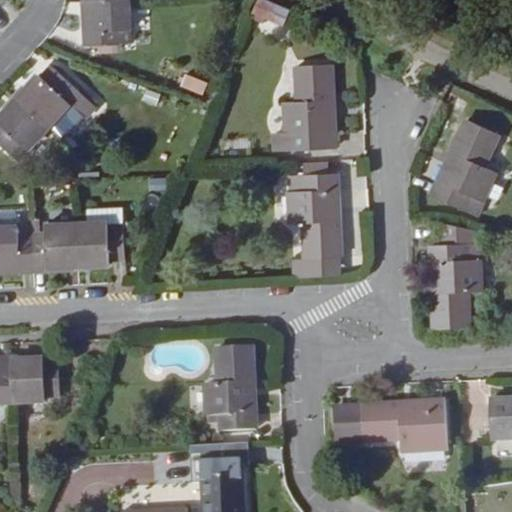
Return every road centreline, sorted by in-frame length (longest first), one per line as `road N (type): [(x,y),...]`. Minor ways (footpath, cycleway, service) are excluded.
road 1 (residential): [(0,316),(307,302)]
road 2 (residential): [(395,110),(388,299)]
road 3 (track): [(346,0),(511,88)]
road 4 (residential): [(309,364),(310,483),(343,511)]
road 5 (residential): [(511,355),(391,361)]
